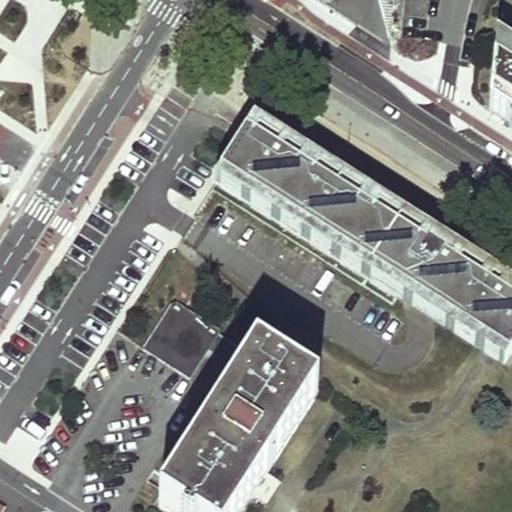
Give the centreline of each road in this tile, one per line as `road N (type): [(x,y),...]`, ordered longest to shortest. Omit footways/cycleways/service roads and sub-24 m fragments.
road 1 (secondary): [(428,130),(229,0)]
road 2 (residential): [(55,182),(176,0)]
road 3 (residential): [(428,130),(444,102),(465,0)]
